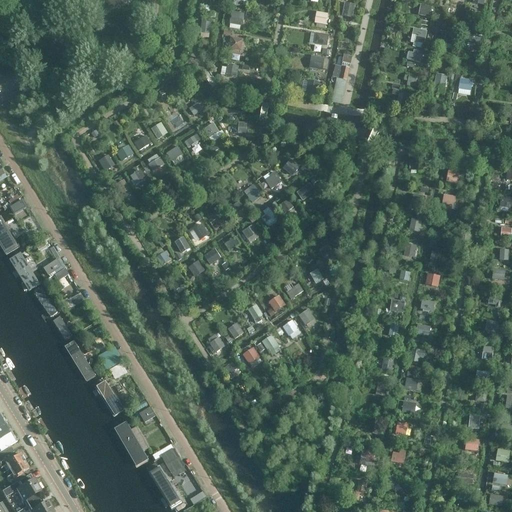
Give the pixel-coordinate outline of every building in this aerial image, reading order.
[(234,0),(233,6),(242,9),(243,7),(247,8),(249,0),(234,0)] [(355,6),(344,4),(342,18),(353,20),(355,6)] [(429,19),(432,8),(420,6),(418,17),(429,19)] [(242,28),(245,15),(232,13),(229,25),(242,28)] [(328,16),(317,14),(315,25),(316,25),(316,29),(326,31),(328,16)] [(211,23),(201,23),(200,34),(210,35),(211,23)] [(424,46),(427,33),(413,30),(410,43),(424,46)] [(457,35),(446,33),(444,45),(455,47),(457,35)] [(314,47),(314,45),(327,47),(329,37),(316,35),(311,34),(309,46),(314,47)] [(474,37),(459,34),(458,43),(473,46),(474,37)] [(243,41),(231,38),(229,51),(241,53),(243,41)] [(351,53),(345,52),(342,63),(351,65),(353,58),(350,57),(351,53)] [(422,53),(413,52),(413,54),(408,54),(406,61),(420,64),(422,53)] [(323,72),(325,59),(311,57),(309,70),(323,72)] [(239,68),(227,66),(227,69),(222,68),(221,76),(237,79),(239,68)] [(349,70),(335,66),(332,78),(347,82),(349,70)] [(415,89),(418,75),(409,73),(408,77),(404,76),(403,82),(407,83),(407,87),(415,89)] [(447,77),(436,75),(433,92),(443,94),(443,89),(445,89),(447,77)] [(472,82),(461,80),(461,76),(455,75),(453,89),(458,89),(457,95),(470,98),(472,82)] [(341,106),(346,82),(336,80),(331,104),(341,106)] [(317,97),(320,85),(308,83),(303,82),(301,92),(306,93),(306,94),(317,97)] [(403,95),(403,96),(399,95),(397,105),(401,106),(400,108),(411,110),(414,97),(403,95)] [(201,103),(189,110),(194,118),(205,110),(201,103)] [(176,128),(187,121),(181,113),(170,120),(176,128)] [(157,141),(168,134),(161,124),(151,131),(157,141)] [(239,124),(238,130),(247,131),(246,135),(250,135),(251,127),(247,127),(247,124),(239,124)] [(214,125),(204,131),(212,145),(225,137),(222,132),(219,133),(214,125)] [(197,136),(184,144),(188,149),(200,141),(197,136)] [(139,152),(151,144),(146,137),(134,145),(139,152)] [(199,142),(192,147),(196,154),(203,149),(199,142)] [(134,156),(128,147),(125,149),(123,145),(117,148),(119,152),(116,154),(121,163),(134,156)] [(178,148),(166,155),(172,163),(175,168),(184,162),(181,157),(183,156),(178,148)] [(150,166),(148,167),(153,174),(165,167),(160,159),(159,160),(156,156),(147,162),(150,166)] [(115,167),(109,157),(99,163),(105,173),(115,167)] [(426,176),(429,162),(414,159),(411,173),(426,176)] [(460,160),(449,160),(448,172),(460,172),(460,160)] [(300,168),(291,161),(283,170),(293,178),(300,168)] [(140,171),(130,178),(136,187),(146,180),(140,171)] [(265,183),(271,191),(282,184),(275,173),(270,176),(269,175),(263,178),(266,183),(265,183)] [(313,177),(309,180),(313,186),(318,183),(313,177)] [(130,192),(123,182),(116,186),(122,197),(130,192)] [(309,185),(296,194),(303,203),(315,194),(309,185)] [(259,193),(253,186),(243,193),(252,205),(261,198),(259,196),(259,193)] [(272,196),(268,190),(264,193),(268,199),(268,198),(270,200),(274,198),(272,196)] [(448,208),(450,192),(438,191),(436,207),(448,208)] [(22,200),(10,208),(14,215),(27,207),(22,200)] [(288,201),(280,207),(285,215),(294,209),(288,201)] [(230,210),(235,217),(244,210),(239,203),(230,210)] [(265,217),(261,219),(267,228),(277,222),(268,209),(263,213),(265,217)] [(417,228),(419,213),(405,211),(403,226),(417,228)] [(208,222),(214,231),(221,226),(219,223),(224,220),(220,214),(208,222)] [(3,218),(0,219),(0,232),(10,248),(13,246),(14,248),(20,245),(3,218)] [(509,222),(495,222),(495,235),(509,236),(509,222)] [(190,234),(197,245),(209,237),(202,226),(190,234)] [(259,239),(252,228),(242,234),(250,245),(259,239)] [(237,237),(224,246),(229,253),(242,245),(237,237)] [(183,239),(175,244),(181,255),(190,250),(183,239)] [(416,258),(418,245),(406,243),(404,256),(416,258)] [(440,245),(428,243),(427,260),(438,261),(440,245)] [(54,244),(42,251),(46,257),(53,254),(56,260),(44,267),(49,277),(55,273),(59,280),(70,274),(54,244)] [(327,246),(319,251),(326,264),(335,258),(327,246)] [(501,260),(510,260),(510,249),(501,249),(501,260)] [(170,257),(167,252),(164,254),(161,250),(154,255),(157,259),(156,260),(161,268),(171,262),(168,258),(170,257)] [(210,267),(221,260),(215,250),(204,258),(210,267)] [(24,254),(15,259),(34,289),(42,284),(24,254)] [(198,263),(188,270),(195,280),(205,273),(198,263)] [(503,277),(504,263),(488,263),(488,276),(503,277)] [(189,272),(185,266),(180,269),(184,275),(189,272)] [(402,290),(405,272),(395,270),(392,288),(402,290)] [(317,271),(309,275),(316,286),(324,281),(317,271)] [(428,273),(426,285),(439,287),(441,275),(428,273)] [(186,285),(180,276),(173,280),(174,282),(171,284),(176,292),(186,285)] [(71,307),(85,301),(77,283),(64,289),(71,307)] [(291,301),(303,293),(299,286),(292,290),(289,286),(286,288),(288,293),(286,294),(291,301)] [(41,290),(34,295),(50,318),(57,313),(41,290)] [(279,297),(268,304),(275,314),(286,307),(279,297)] [(500,308),(501,298),(487,297),(486,307),(500,308)] [(406,302),(393,299),(391,312),(403,315),(406,302)] [(421,299),(421,313),(435,313),(436,300),(421,299)] [(257,306),(248,312),(254,322),(263,316),(257,306)] [(308,312),(298,318),(305,328),(315,321),(308,312)] [(59,317),(53,320),(67,343),(73,339),(59,317)] [(399,337),(400,322),(389,321),(387,336),(399,337)] [(488,331),(498,330),(497,321),(487,322),(488,331)] [(301,335),(292,322),(283,329),(289,338),(290,338),(292,341),(301,335)] [(430,324),(418,324),(418,337),(430,337),(430,324)] [(244,335),(237,325),(228,331),(235,341),(244,335)] [(284,335),(280,329),(276,332),(280,338),(284,335)] [(215,354),(216,355),(225,348),(219,339),(217,340),(215,337),(208,341),(211,345),(209,346),(210,347),(208,349),(213,356),(215,354)] [(272,337),(262,344),(269,355),(270,354),(272,358),(281,352),(278,349),(279,348),(272,337)] [(492,341),(480,340),(478,358),(490,359),(492,341)] [(74,343),(66,348),(87,382),(95,377),(74,343)] [(265,351),(261,345),(257,348),(261,354),(265,351)] [(116,347),(99,356),(107,370),(124,361),(116,347)] [(420,348),(409,347),(407,364),(418,365),(420,348)] [(260,359),(254,349),(242,357),(249,366),(250,365),(253,370),(262,363),(259,360),(260,359)] [(231,360),(222,365),(230,377),(239,371),(231,360)] [(381,360),(380,370),(390,372),(391,362),(381,360)] [(477,370),(477,378),(488,379),(489,371),(477,370)] [(418,379),(406,378),(405,390),(417,391),(418,379)] [(124,411),(105,382),(97,388),(97,389),(97,391),(98,392),(99,394),(100,395),(101,396),(102,397),(104,398),(115,416),(124,411)] [(382,397),(384,383),(370,382),(369,395),(382,397)] [(483,390),(472,389),(471,402),(482,402),(483,390)] [(410,402),(398,401),(397,416),(409,417),(410,402)] [(155,417),(150,409),(140,415),(145,423),(155,417)] [(478,413),(468,412),(466,426),(476,427),(478,413)] [(409,424),(397,423),(397,434),(408,435),(409,424)] [(147,460),(126,424),(119,428),(121,432),(118,434),(137,466),(147,460)] [(6,425),(0,428),(0,440),(12,434),(6,425)] [(511,425),(501,425),(501,439),(511,439),(511,425)] [(12,434),(0,440),(0,461),(14,453),(10,447),(17,443),(12,434)] [(480,440),(467,438),(465,451),(478,453),(480,440)] [(404,463),(399,449),(388,453),(393,466),(404,463)] [(509,450),(496,449),(496,460),(509,460),(509,450)] [(353,460),(366,461),(366,450),(353,450),(353,460)] [(174,451),(162,458),(171,474),(183,467),(174,451)] [(7,467),(9,471),(24,462),(19,455),(12,460),(11,457),(0,463),(0,468),(1,470),(7,467)] [(24,462),(9,471),(12,476),(6,479),(9,484),(22,476),(21,474),(28,469),(24,462)] [(160,467),(149,473),(171,509),(182,503),(160,467)] [(472,474),(458,472),(456,482),(470,485),(472,474)] [(493,473),(493,485),(507,486),(508,474),(493,473)] [(2,492),(6,498),(17,491),(27,507),(37,502),(33,497),(40,493),(30,476),(2,492)] [(369,481),(358,481),(358,492),(369,492),(369,481)] [(501,495),(490,495),(490,508),(501,508),(501,495)] [(40,507),(37,502),(27,507),(30,511),(51,511),(46,503),(40,507)]
